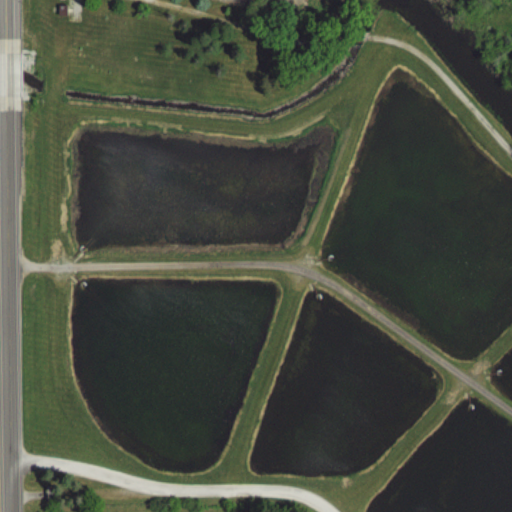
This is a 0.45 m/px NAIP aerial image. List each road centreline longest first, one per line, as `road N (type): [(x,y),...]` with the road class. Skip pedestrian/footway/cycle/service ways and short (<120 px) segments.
road 1 (residential): [(511,407),(304,261),(5,261)]
road 2 (residential): [(164,0),(318,45),(353,27),(392,37),(456,86),(511,149)]
road 3 (secondary): [(13,511),(0,113)]
road 4 (residential): [(333,511),(299,492),(164,485),(12,456)]
